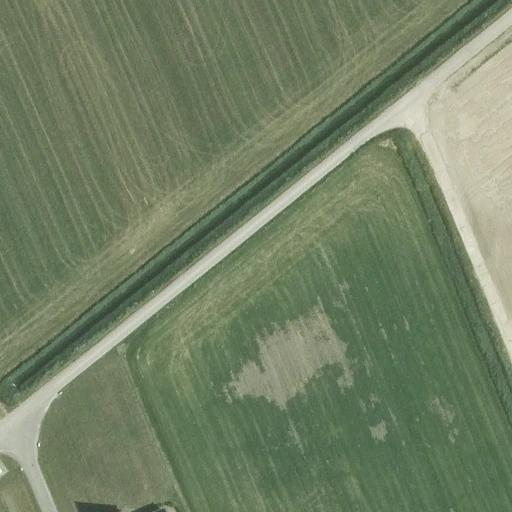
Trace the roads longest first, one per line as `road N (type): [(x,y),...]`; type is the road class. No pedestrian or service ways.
road 1 (unclassified): [(0,432),(511,18)]
road 2 (track): [(511,355),(409,101)]
